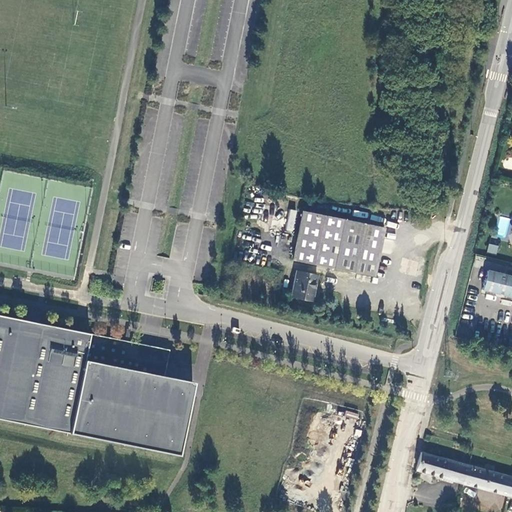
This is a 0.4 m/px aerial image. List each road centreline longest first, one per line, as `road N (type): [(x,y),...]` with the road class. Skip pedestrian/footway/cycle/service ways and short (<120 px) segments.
road 1 (tertiary): [(387,511),(506,43)]
road 2 (unknown): [(435,312),(396,297),(399,235),(457,229)]
road 3 (track): [(0,280),(125,303)]
